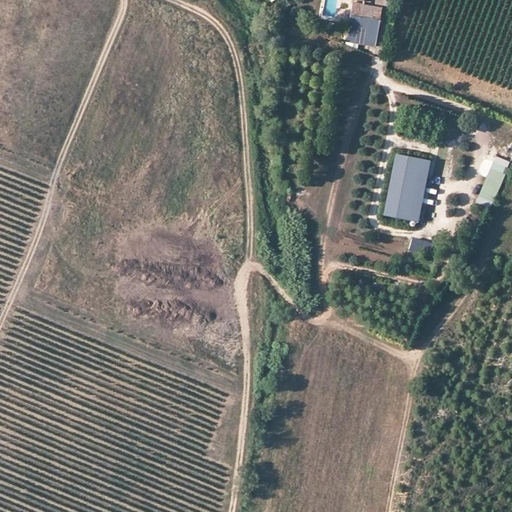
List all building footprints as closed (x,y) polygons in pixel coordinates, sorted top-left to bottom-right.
[(351,0),(345,41),(377,46),(382,6),(363,2),(363,0),(351,0)] [(427,171),(429,158),(395,151),(383,212),(417,219),(420,206),(409,204),(416,169),(427,171)] [(491,166),(506,172),(511,163),(495,156),(491,166)] [(501,183),(506,172),(491,166),(484,180),(499,187),(501,183)] [(409,204),(420,206),(427,171),(416,169),(409,204)] [(499,187),(484,180),(477,195),(493,202),(499,187)] [(493,202),(477,195),(474,201),(489,208),(493,202)] [(411,236),(408,248),(434,256),(438,244),(411,236)]
